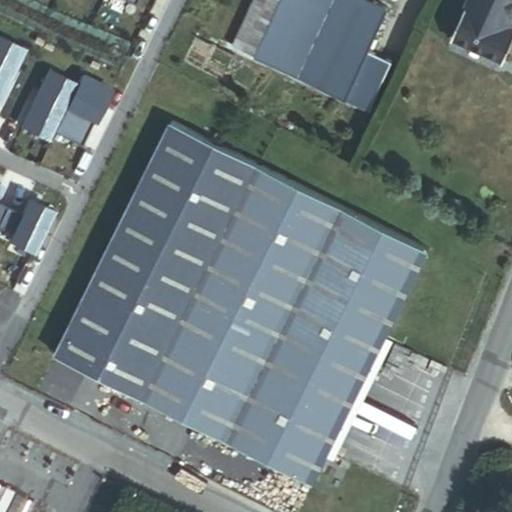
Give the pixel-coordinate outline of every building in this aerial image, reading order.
[(403,64),(383,54),(403,12),(379,0),(298,0),(270,58),(379,112),(403,64)] [(509,57),(511,50),(511,19),(511,20),(511,18),(511,0),(466,0),(453,34),(509,57)] [(0,94),(24,46),(0,34),(0,94)] [(77,83),(49,70),(22,125),(51,139),(55,131),(81,143),(94,118),(96,119),(111,89),(81,75),(77,83)] [(430,248),(172,120),(56,353),(314,481),(430,248)] [(0,225),(13,232),(9,239),(31,250),(52,208),(30,197),(22,213),(0,201),(0,225)] [(0,511),(4,511),(30,461),(0,446),(0,511)]
